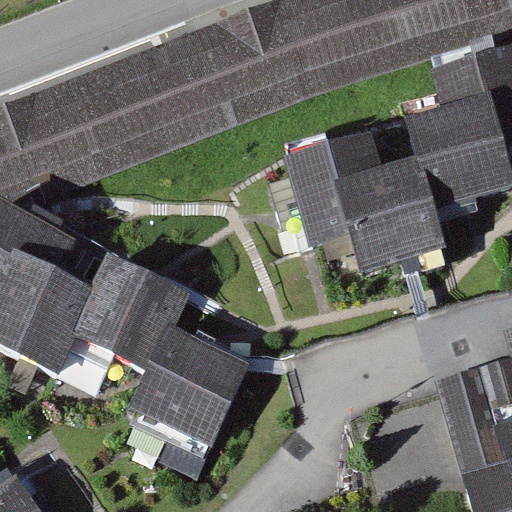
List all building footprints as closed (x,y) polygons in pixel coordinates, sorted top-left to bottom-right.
[(119,65),(0,113),(0,203),(26,216),(62,202),(61,195),(268,115),(402,68),(511,29),(511,0),(284,0),(254,10),(119,65)] [(511,49),(432,72),(441,106),(491,93),(506,151),(511,149),(511,49)] [(491,93),(441,106),(409,116),(420,155),(435,209),(511,187),(511,168),(506,151),(491,93)] [(339,178),(382,166),(372,129),(286,153),(313,248),(355,236),(339,178)] [(435,209),(420,155),(382,166),(339,178),(355,236),(365,273),(446,251),(435,209)] [(0,291),(20,251),(64,273),(79,241),(26,216),(0,203),(0,291)] [(0,341),(57,370),(96,288),(64,273),(20,251),(0,291),(0,341)] [(150,367),(168,329),(186,291),(112,256),(96,288),(57,370),(99,390),(118,351),(150,367)] [(249,363),(168,329),(150,367),(126,426),(168,444),(160,463),(198,480),(249,363)] [(511,511),(511,331),(508,333),(511,349),(511,362),(438,383),(473,511),(511,511)] [(0,511),(37,511),(16,481),(0,491),(0,511)]
